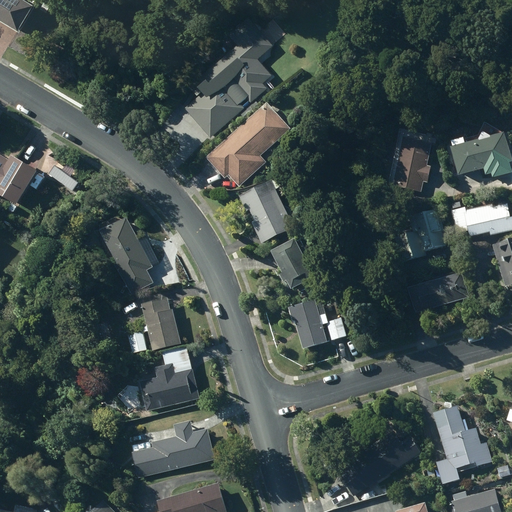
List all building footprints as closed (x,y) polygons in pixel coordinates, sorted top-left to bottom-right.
[(0,0),(0,17),(22,31),(39,2),(35,0),(0,0)] [(46,2),(42,9),(48,12),(52,5),(46,2)] [(274,77),(260,60),(276,47),(252,19),(232,36),(240,46),(193,86),(202,97),(188,109),(213,139),(248,109),(246,107),(252,101),(254,103),(270,89),(265,84),(274,77)] [(270,103),(210,158),(228,178),(231,175),(242,187),(269,162),(264,157),(294,129),(270,103)] [(486,139),(486,140),(457,148),(465,176),(511,162),(511,146),(508,134),(497,137),(497,136),(490,132),(486,139)] [(430,166),(435,143),(409,137),(398,185),(424,191),(427,182),(430,183),(434,167),(430,166)] [(0,153),(0,191),(22,205),(43,171),(16,155),(12,161),(0,153)] [(282,189),(286,187),(282,178),(242,197),(249,212),(254,210),(259,221),(255,223),(265,244),(300,227),(282,189)] [(470,208),(456,211),(462,234),(474,231),(476,237),(494,233),(495,236),(511,232),(511,206),(511,204),(496,207),(496,205),(471,211),(470,208)] [(420,234),(402,239),(408,261),(428,256),(428,252),(449,247),(445,231),(447,231),(442,210),(415,217),(420,234)] [(125,263),(121,265),(135,294),(157,283),(150,270),(156,267),(131,219),(109,231),(125,263)] [(287,273),(284,275),(288,282),(291,280),(296,289),(320,277),(301,239),(277,251),(287,273)] [(511,242),(498,246),(510,287),(511,286),(511,242)] [(466,273),(413,288),(420,313),(473,298),(466,273)] [(345,296),(338,298),(340,305),(347,302),(345,296)] [(184,344),(176,310),(174,310),(171,298),(146,304),(151,326),(145,328),(146,332),(152,331),(156,351),(184,344)] [(299,322),(307,350),(331,343),(331,341),(334,340),(334,341),(349,337),(344,319),(331,322),(325,299),(293,308),(297,323),(299,322)] [(131,336),(136,353),(150,350),(145,332),(131,336)] [(158,369),(160,378),(142,382),(149,409),(142,411),(143,417),(151,416),(150,412),(202,399),(190,347),(166,353),(169,366),(158,369)] [(435,425),(444,460),(433,463),(439,485),(456,480),(454,473),(475,468),(475,466),(490,462),(485,442),(477,445),(473,428),(461,431),(455,405),(433,411),(436,425),(435,425)] [(503,421),(511,424),(510,428),(511,428),(511,410),(507,409),(503,421)] [(179,436),(155,442),(156,448),(136,453),(142,479),(218,460),(210,429),(196,433),(193,422),(177,426),(179,436)] [(352,457),(354,460),(335,473),(351,498),(374,482),(380,491),(390,485),(384,476),(418,454),(407,437),(398,443),(390,432),(352,457)] [(511,471),(509,465),(498,470),(502,479),(511,475),(511,471)] [(426,474),(416,476),(418,482),(427,480),(426,474)] [(119,475),(112,478),(115,485),(122,483),(119,475)] [(230,511),(223,483),(160,501),(163,511),(230,511)] [(498,511),(493,490),(449,502),(451,511),(498,511)] [(115,511),(106,501),(94,511),(115,511)] [(393,511),(424,511),(422,503),(393,511)]
